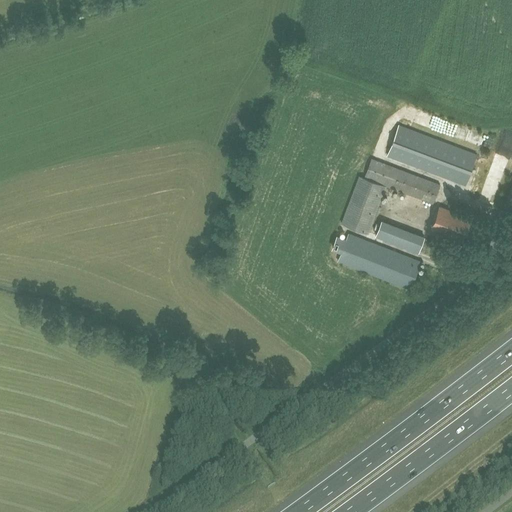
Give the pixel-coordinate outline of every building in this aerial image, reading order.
[(466,184),(477,154),(399,125),(387,155),(466,184)] [(472,134),(469,144),(488,150),(491,140),(472,134)] [(372,159),(365,177),(433,203),(440,184),(372,159)] [(342,223),(368,233),(386,186),(359,176),(342,223)] [(431,227),(463,239),(471,218),(439,206),(431,227)] [(382,220),(376,235),(419,252),(424,237),(382,220)] [(349,233),(338,260),(410,288),(421,261),(349,233)] [(421,475),(448,457),(444,452),(417,470),(421,475)]
